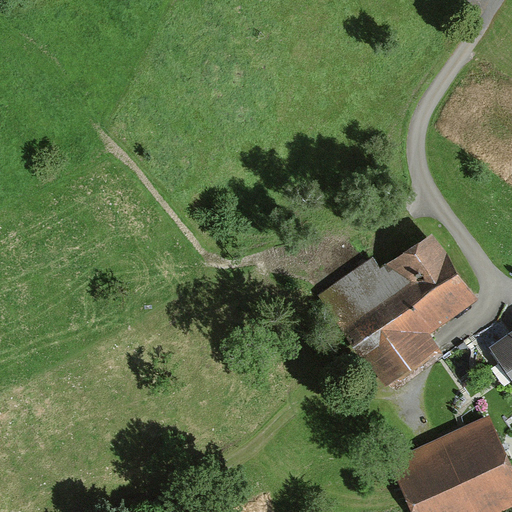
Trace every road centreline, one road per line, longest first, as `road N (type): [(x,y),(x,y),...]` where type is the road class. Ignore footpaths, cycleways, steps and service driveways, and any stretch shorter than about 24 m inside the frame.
road 1 (track): [(500,296),(428,191),(421,147),(434,104),(495,20),(496,0)]
road 2 (track): [(298,401),(258,448),(185,497),(137,511)]
